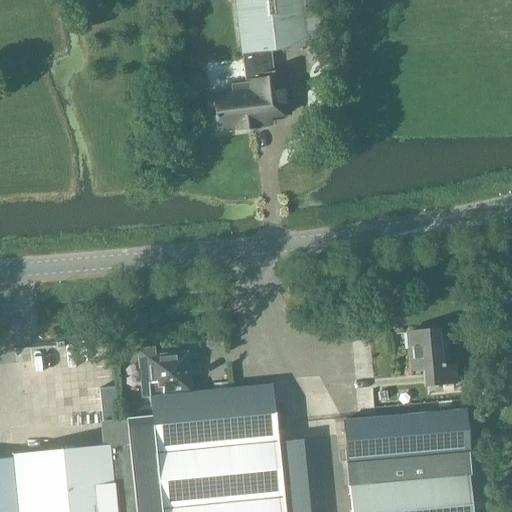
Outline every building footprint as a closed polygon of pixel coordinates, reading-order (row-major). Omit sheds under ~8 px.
[(300,0),(234,0),(240,53),(241,53),(267,51),(305,47),(300,0)] [(231,93),(207,95),(209,113),(217,113),(218,128),(236,126),(236,130),(257,128),(255,107),(268,106),(269,115),(286,113),(282,73),(269,74),(267,51),(241,53),(244,84),(230,85),(231,93)] [(437,331),(407,334),(410,370),(427,369),(428,386),(454,384),(452,363),(439,364),(437,331)] [(156,359),(147,360),(151,400),(194,396),(190,356),(156,359)] [(82,387),(45,393),(47,406),(84,400),(82,387)] [(125,420),(128,449),(134,511),(283,511),(271,388),(194,396),(151,400),(152,417),(125,420)] [(346,464),(428,456),(424,416),(343,423),(346,464)] [(448,444),(448,454),(468,453),(467,444),(448,444)] [(19,511),(134,511),(128,449),(14,460),(19,511)] [(350,511),(470,511),(467,478),(349,489),(350,511)]
